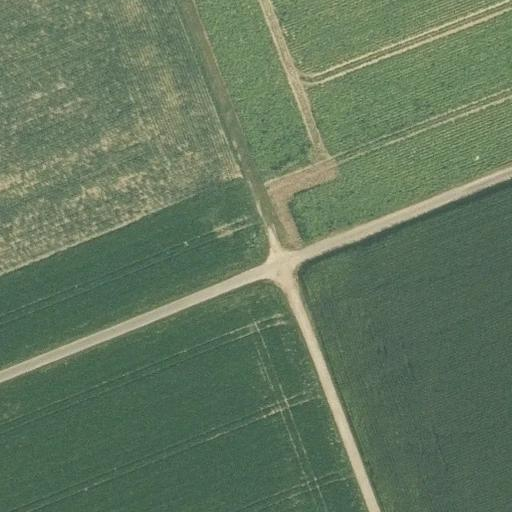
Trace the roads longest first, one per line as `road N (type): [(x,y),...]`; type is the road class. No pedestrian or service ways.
road 1 (track): [(511,174),(0,377)]
road 2 (track): [(181,0),(378,511)]
